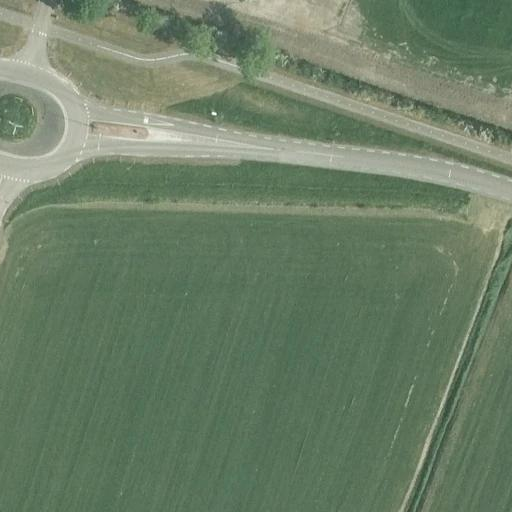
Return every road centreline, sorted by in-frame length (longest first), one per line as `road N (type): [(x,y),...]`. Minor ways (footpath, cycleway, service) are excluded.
road 1 (secondary): [(308,154),(74,111)]
road 2 (secondary): [(71,152),(308,154)]
road 3 (secondary): [(511,195),(308,154)]
